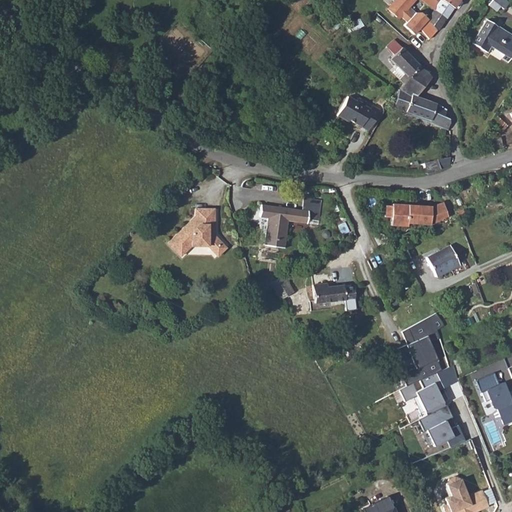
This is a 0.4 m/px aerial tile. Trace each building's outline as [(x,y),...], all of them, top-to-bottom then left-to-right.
[(393,0),(386,9),(396,19),(413,0),(393,0)] [(416,0),(434,10),(446,18),(452,8),(453,8),(442,0),(439,0),(438,3),(433,0),(416,0)] [(442,0),(453,8),(458,0),(442,0)] [(499,6),(491,0),(487,5),(495,11),(499,6)] [(503,0),(491,0),(499,6),(503,9),(507,3),(503,0)] [(475,2),(465,16),(473,23),(483,9),(475,2)] [(419,10),(408,21),(417,31),(419,29),(428,39),(437,30),(427,19),(423,15),(426,14),(427,11),(426,10),(425,8),(422,8),(420,9),(420,11),(419,10)] [(434,10),(427,19),(437,30),(446,18),(434,10)] [(511,35),(487,21),(472,45),(484,51),(488,44),(506,54),(505,57),(511,61),(511,58),(511,35)] [(389,58),(397,67),(407,77),(418,66),(418,65),(418,64),(393,39),(386,46),(393,54),(389,58)] [(399,88),(397,92),(392,108),(446,128),(449,123),(448,118),(443,116),(445,109),(436,104),(416,96),(430,77),(426,72),(418,66),(407,77),(402,83),(399,88)] [(397,67),(392,72),(402,83),(407,77),(397,67)] [(346,119),(365,131),(377,111),(370,106),(368,110),(363,107),(365,103),(356,98),(354,102),(345,97),(335,115),(344,121),(346,119)] [(496,116),(490,123),(499,132),(506,126),(496,116)] [(500,138),(487,142),(489,149),(502,144),(500,138)] [(449,156),(435,159),(439,169),(449,164),(449,156)] [(435,159),(423,163),(427,174),(439,169),(435,159)] [(501,180),(488,184),(492,197),(505,192),(501,180)] [(259,206),(257,216),(266,218),(262,245),(281,248),(285,221),(304,223),(305,220),(317,222),(319,201),(302,199),(300,212),(259,206)] [(383,205),(382,217),(389,217),(388,225),(405,226),(405,222),(428,224),(429,225),(446,215),(442,202),(429,206),(389,204),(389,205),(383,205)] [(183,221),(164,237),(177,250),(187,240),(204,240),(211,247),(219,238),(213,232),(213,205),(193,205),(193,212),(188,217),(190,219),(185,223),(183,221)] [(219,238),(211,247),(216,253),(225,244),(219,238)] [(407,261),(419,255),(414,244),(401,250),(407,261)] [(448,244),(426,256),(435,275),(457,264),(448,244)] [(283,275),(270,282),(281,300),(294,292),(283,275)] [(326,284),(312,285),(314,310),(330,308),(330,301),(354,298),(353,287),(343,288),(343,285),(326,287),(326,284)] [(423,378),(442,370),(431,342),(440,338),(437,329),(444,324),(437,312),(401,331),(406,344),(392,350),(396,361),(410,356),(415,367),(401,373),(407,386),(423,378)] [(407,386),(399,389),(405,401),(417,395),(427,414),(446,404),(439,390),(459,380),(453,365),(442,370),(423,378),(407,386)] [(511,399),(511,400),(504,380),(499,382),(495,371),(476,379),(485,401),(489,399),(493,407),(497,408),(504,425),(511,421),(511,399)] [(453,416),(447,404),(446,404),(427,414),(418,419),(430,444),(433,442),(434,446),(447,439),(450,446),(466,440),(459,424),(450,428),(446,420),(453,416)] [(461,477),(447,483),(451,495),(445,497),(447,504),(443,506),(445,511),(451,511),(455,511),(475,511),(489,505),(482,489),(468,494),(461,477)]
